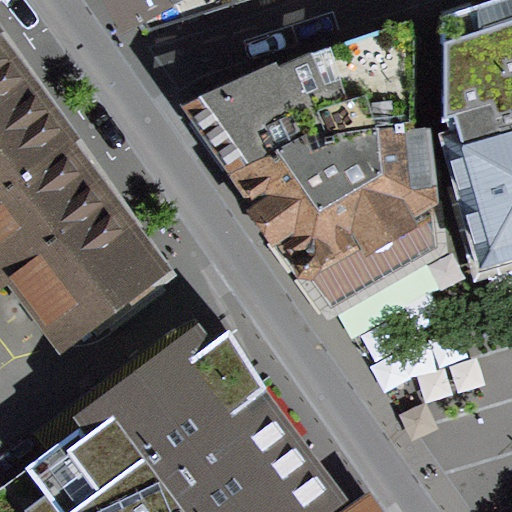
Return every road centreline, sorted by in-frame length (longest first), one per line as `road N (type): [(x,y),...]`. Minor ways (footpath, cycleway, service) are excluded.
road 1 (residential): [(408,511),(119,90)]
road 2 (residential): [(119,90),(187,55),(363,0)]
